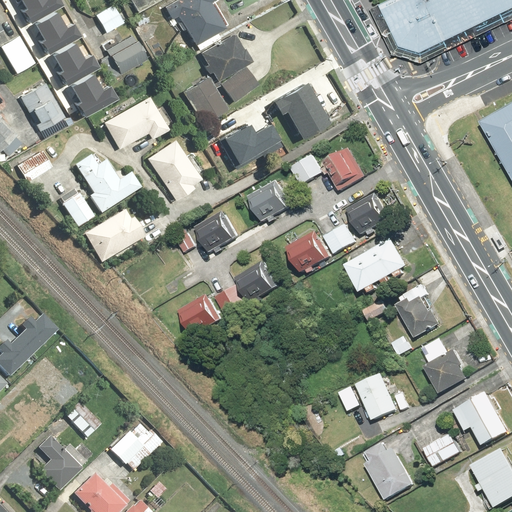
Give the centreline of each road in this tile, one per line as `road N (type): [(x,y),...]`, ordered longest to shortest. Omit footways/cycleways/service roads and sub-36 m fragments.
road 1 (primary): [(511,320),(397,115)]
road 2 (primary): [(397,115),(328,0)]
road 3 (residential): [(397,115),(511,56)]
